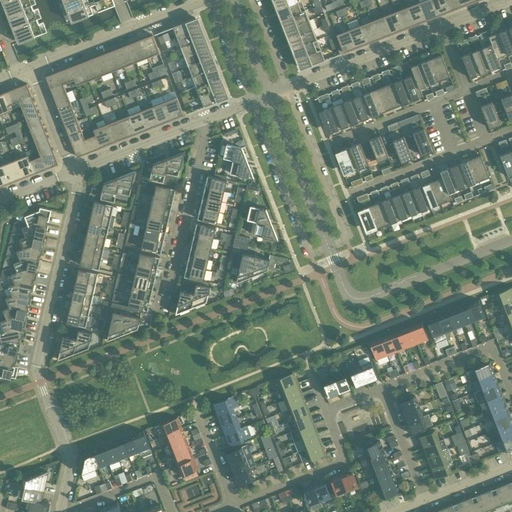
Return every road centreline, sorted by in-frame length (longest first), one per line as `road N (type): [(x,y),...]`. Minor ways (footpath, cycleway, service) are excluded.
road 1 (residential): [(63,511),(72,466),(37,370),(78,185),(73,172)]
road 2 (tertiary): [(511,242),(360,301),(347,295),(326,245)]
road 3 (residential): [(167,316),(209,119)]
road 4 (residential): [(235,504),(344,463),(325,411)]
road 5 (residential): [(287,91),(442,28)]
road 6 (residential): [(510,390),(493,345),(384,389)]
road 7 (tertiary): [(326,245),(268,97)]
road 8 (residential): [(251,104),(309,251)]
road 9 (residential): [(345,237),(287,91)]
road 10 (residential): [(73,172),(209,119)]
